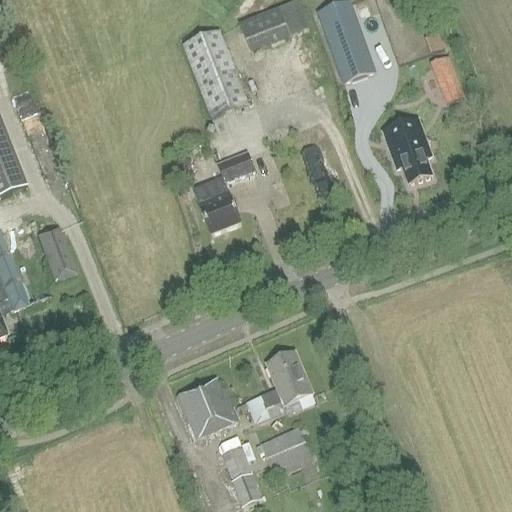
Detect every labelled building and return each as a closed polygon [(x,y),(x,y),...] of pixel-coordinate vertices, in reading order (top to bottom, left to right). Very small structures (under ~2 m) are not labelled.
[(255,54),(315,36),(306,5),(245,22),(255,54)] [(319,17),(344,88),(374,77),(349,6),(319,17)] [(429,39),(437,56),(450,50),(442,33),(429,39)] [(220,35),(182,49),(212,124),(249,109),(220,35)] [(435,65),(452,107),(471,100),(454,57),(435,65)] [(396,174),(403,172),(408,189),(433,181),(427,163),(433,161),(420,123),(383,136),(396,174)] [(0,201),(26,191),(0,125),(0,201)] [(241,228),(227,190),(255,179),(247,158),(218,170),(223,183),(194,194),(211,239),(241,228)] [(188,179),(191,163),(178,160),(175,177),(188,179)] [(54,285),(76,276),(58,230),(44,236),(37,220),(0,234),(0,341),(6,339),(0,323),(0,306),(6,304),(10,315),(53,298),(38,260),(44,257),(54,285)] [(284,411),(313,399),(295,356),(267,368),(277,394),(260,401),(266,414),(283,407),(284,411)] [(194,445),(240,425),(226,391),(221,393),(217,383),(175,400),(194,445)] [(312,463),(298,431),(260,448),(274,480),(312,463)] [(222,459),(231,483),(251,475),(242,452),(222,459)] [(231,485),(242,511),(262,503),(252,477),(231,485)]
